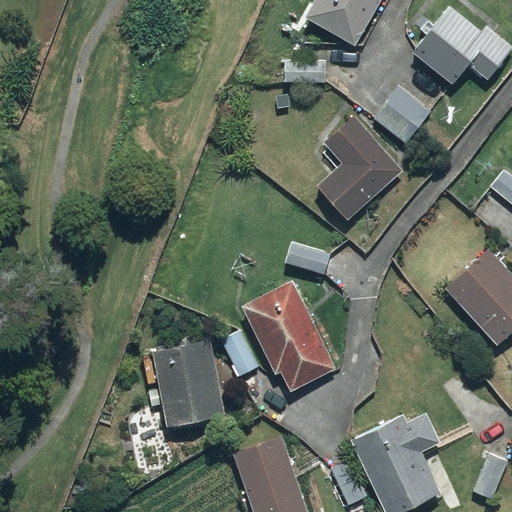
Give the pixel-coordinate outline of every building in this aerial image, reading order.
[(384,0),(316,0),(306,16),(357,47),(384,0)] [(485,26),(452,2),(419,46),(458,76),(472,58),(492,73),(511,46),(511,39),(489,21),(485,26)] [(287,55),(287,79),(327,79),(327,55),(287,55)] [(433,109),(404,85),(378,116),(406,140),(433,109)] [(327,137),(345,158),(321,180),(352,215),(407,167),(357,111),(327,137)] [(511,167),(507,163),(493,181),(511,196),(511,167)] [(330,252),(296,241),(289,261),(324,273),(330,252)] [(511,327),(511,264),(494,244),(452,281),(501,337),(511,327)] [(299,276),(248,300),(280,366),(286,363),(296,383),(340,361),(299,276)] [(243,325),(223,335),(243,374),(262,364),(243,325)] [(212,333),(158,343),(172,419),(227,408),(212,333)] [(407,410),(358,434),(393,508),(443,485),(424,446),(443,437),(428,407),(409,416),(407,410)] [(311,511),(286,431),(240,445),(261,511),(311,511)] [(511,457),(489,447),(473,485),(495,495),(511,457)] [(351,455),(334,464),(355,504),(373,494),(351,455)]
